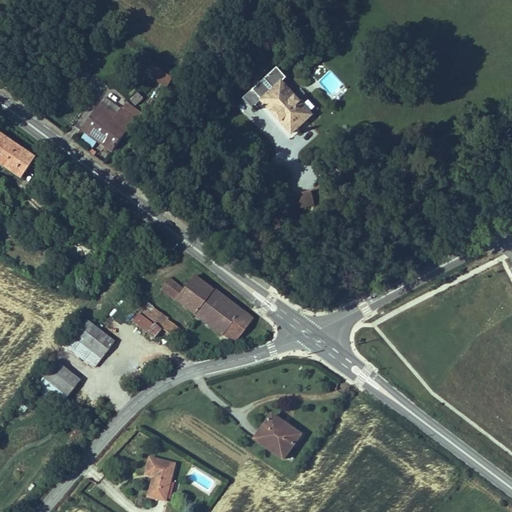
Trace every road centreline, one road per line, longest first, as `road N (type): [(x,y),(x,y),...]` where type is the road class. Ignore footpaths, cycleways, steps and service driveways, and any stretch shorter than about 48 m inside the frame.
road 1 (primary): [(0,105),(309,335)]
road 2 (secondary): [(40,511),(164,379),(309,335)]
road 3 (primary): [(309,335),(511,490)]
road 4 (tertiary): [(309,335),(504,233)]
road 5 (unknown): [(114,347),(189,370),(249,431)]
